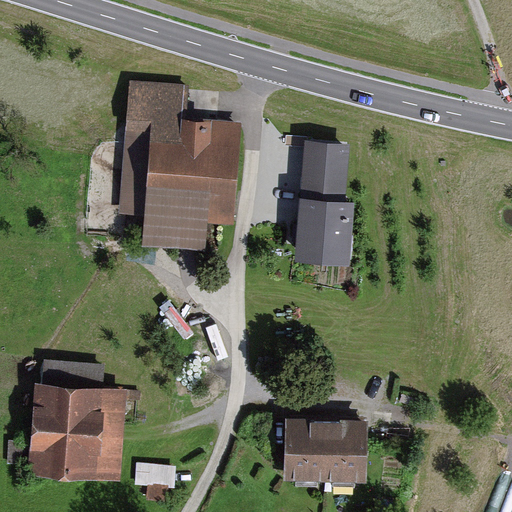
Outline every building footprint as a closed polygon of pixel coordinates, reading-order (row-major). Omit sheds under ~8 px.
[(177,85),(121,84),(118,206),(132,206),(131,246),(191,247),(192,207),(227,208),(229,122),(176,121),(177,85)] [(309,142),(302,249),(346,252),(349,195),(342,195),(345,145),(309,142)] [(119,389),(41,383),(35,463),(113,469),(119,389)] [(357,422),(277,420),(275,474),(355,477),(357,422)] [(138,458),(137,478),(175,478),(176,458),(138,458)]
